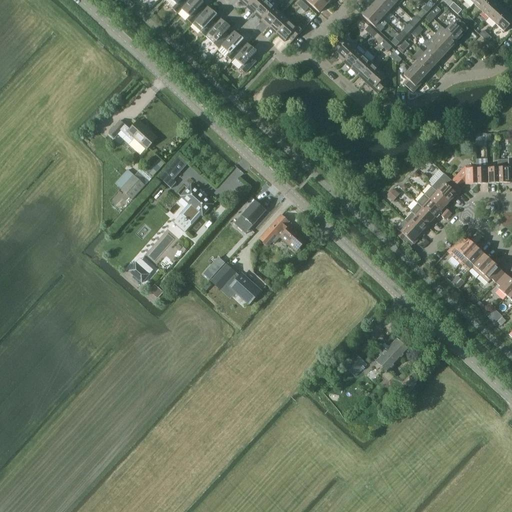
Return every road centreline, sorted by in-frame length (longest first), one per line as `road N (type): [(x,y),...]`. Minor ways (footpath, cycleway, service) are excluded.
road 1 (tertiary): [(511,403),(80,0)]
road 2 (residential): [(511,55),(492,72),(450,80),(421,103),(388,106),(365,99),(313,48)]
road 3 (track): [(208,355),(251,395),(366,264)]
